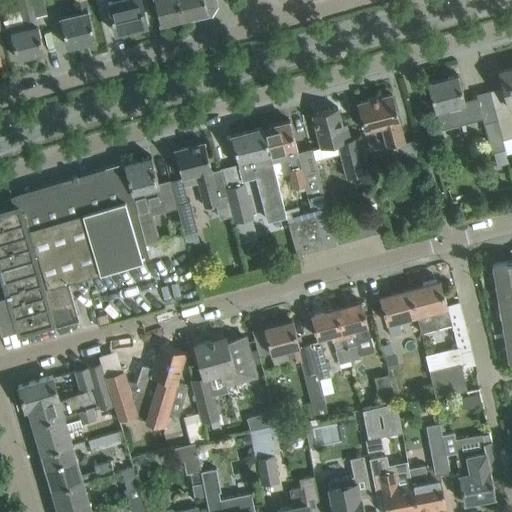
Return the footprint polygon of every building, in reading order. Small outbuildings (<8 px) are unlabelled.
[(17,58),(45,51),(36,16),(47,13),(43,0),(19,0),(25,22),(10,26),(17,58)] [(67,45),(95,38),(86,0),(74,0),(77,14),(61,18),(67,45)] [(121,0),(109,3),(116,31),(147,24),(141,0),(121,0)] [(209,11),(214,4),(212,0),(154,0),(160,23),(209,11)] [(511,67),(499,71),(508,106),(495,109),(497,118),(507,154),(511,152),(511,67)] [(465,100),(458,74),(428,82),(440,129),(483,117),(478,97),(465,100)] [(392,92),(357,102),(365,131),(382,126),(387,146),(391,145),(396,166),(420,160),(415,139),(405,142),(399,122),(400,121),(392,92)] [(312,113),(321,147),(337,143),(346,178),(367,172),(358,136),(350,138),(346,123),(342,124),(338,107),(312,113)] [(507,154),(497,118),(483,122),(492,152),(493,152),(497,166),(509,163),(507,154)] [(286,154),(294,185),(305,182),(297,152),(298,152),(290,119),(264,126),(272,158),(286,154)] [(264,126),(231,134),(240,167),(243,179),(256,175),(268,220),(286,215),(286,213),(284,208),(272,158),(264,126)] [(204,142),(175,149),(182,177),(183,176),(185,184),(199,180),(205,206),(216,204),(220,219),(234,216),(233,214),(228,194),(227,194),(226,187),(221,169),(211,172),(211,169),(204,142)] [(313,148),(298,152),(297,152),(305,182),(311,207),(286,213),(297,254),(337,243),(332,222),(313,148)] [(124,162),(140,222),(154,218),(153,213),(166,210),(163,200),(162,200),(158,185),(159,185),(152,155),(124,162)] [(149,257),(140,222),(124,162),(68,179),(20,193),(23,203),(0,209),(0,261),(8,290),(7,290),(7,291),(0,293),(0,322),(2,330),(19,326),(20,328),(51,319),(53,324),(79,317),(68,281),(149,257)] [(244,183),(226,187),(227,194),(228,194),(233,214),(234,216),(241,243),(257,239),(252,218),(253,217),(244,183)] [(188,199),(176,202),(177,207),(184,233),(187,244),(184,233),(196,230),(198,230),(190,199),(188,199)] [(378,210),(332,222),(337,243),(383,230),(378,210)] [(196,230),(184,233),(187,244),(199,242),(196,230)] [(511,260),(492,264),(508,359),(511,358),(511,260)] [(440,279),(410,288),(417,315),(419,323),(420,326),(422,332),(439,327),(452,324),(440,279)] [(410,288),(380,296),(387,322),(387,325),(390,336),(401,333),(398,320),(417,315),(410,288)] [(336,307),(350,361),(362,358),(357,340),(371,336),(367,324),(361,300),(336,307)] [(350,361),(336,307),(311,314),(317,337),(331,333),(339,364),(350,361)] [(310,344),(298,347),(297,344),(299,344),(293,319),(264,326),(271,352),(287,347),(290,361),(300,359),(315,418),(329,416),(319,378),(310,344)] [(204,375),(190,379),(201,420),(202,421),(220,417),(214,393),(227,389),(225,383),(256,375),(245,337),(226,342),(225,337),(196,344),(204,375)] [(321,341),(310,344),(319,378),(320,378),(330,375),(321,341)] [(106,377),(112,399),(114,403),(118,418),(130,414),(164,425),(185,351),(160,344),(152,374),(147,372),(148,367),(143,366),(137,384),(127,381),(123,371),(106,377)] [(393,354),(384,356),(388,370),(396,368),(393,354)] [(112,399),(106,377),(101,362),(89,365),(95,387),(99,403),(112,399)] [(461,363),(430,370),(436,397),(467,390),(461,363)] [(89,365),(75,369),(82,391),(95,387),(89,365)] [(382,405),(395,401),(388,373),(375,377),(382,405)] [(53,375),(18,385),(25,408),(29,407),(34,423),(77,410),(94,404),(99,403),(95,387),(82,391),(59,397),(53,376),(53,375)] [(112,399),(99,403),(101,407),(114,403),(112,399)] [(402,431),(396,402),(383,405),(388,434),(402,431)] [(94,404),(77,410),(81,422),(97,418),(94,404)] [(373,408),(340,414),(344,439),(377,433),(373,408)] [(77,410),(34,423),(43,453),(71,444),(66,429),(82,425),(81,422),(77,410)] [(201,420),(186,424),(191,443),(207,440),(202,421),(201,420)] [(446,451),(442,433),(440,422),(426,425),(432,454),(446,451)] [(269,426),(249,430),(255,458),(261,484),(281,480),(275,454),(274,454),(272,444),(274,444),(271,426),(269,426)] [(122,429),(110,433),(114,444),(125,441),(122,429)] [(446,451),(458,449),(454,431),(442,433),(446,451)] [(365,439),(368,451),(384,447),(381,435),(365,439)] [(459,474),(464,502),(481,498),(484,502),(488,501),(490,497),(495,496),(490,468),(499,467),(492,441),(483,442),(485,451),(456,456),(459,474)] [(82,481),(79,474),(78,470),(71,444),(43,453),(54,490),(82,481)] [(332,502),(334,511),(363,511),(360,497),(372,495),(364,455),(350,457),(354,475),(328,480),(332,502)] [(385,455),(369,458),(376,491),(382,490),(386,511),(410,511),(417,511),(409,467),(408,462),(387,466),(385,455)] [(97,477),(114,471),(111,460),(93,465),(97,477)] [(417,511),(446,505),(439,467),(426,470),(425,464),(409,467),(417,511)] [(254,511),(255,511),(252,492),(220,498),(219,491),(221,490),(216,467),(201,470),(204,482),(206,495),(209,511),(254,511)] [(294,507),(277,510),(277,511),(321,511),(314,474),(299,477),(301,486),(290,489),(294,507)] [(60,511),(90,511),(82,481),(54,490),(60,511)] [(204,482),(192,485),(195,497),(206,495),(204,482)] [(127,488),(124,489),(128,502),(144,497),(140,484),(139,484),(127,488)] [(144,497),(128,502),(131,511),(141,511),(148,510),(144,497)]
